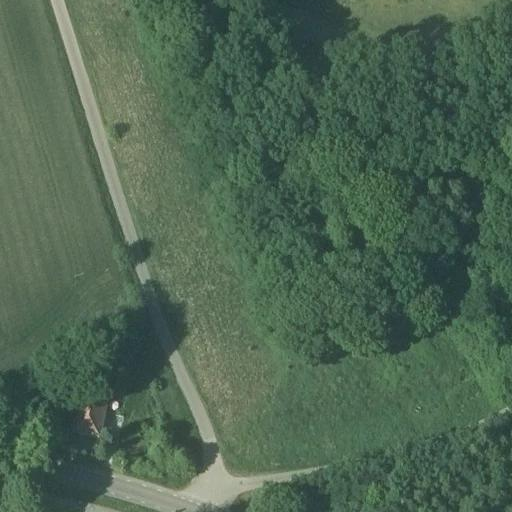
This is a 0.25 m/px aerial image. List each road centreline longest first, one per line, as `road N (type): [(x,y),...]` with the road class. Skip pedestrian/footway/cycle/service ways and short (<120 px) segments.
road 1 (unclassified): [(215,488),(205,428),(145,292),(103,163),(61,0)]
road 2 (unclassified): [(215,488),(411,453),(511,411)]
road 3 (tertiary): [(196,511),(0,463)]
